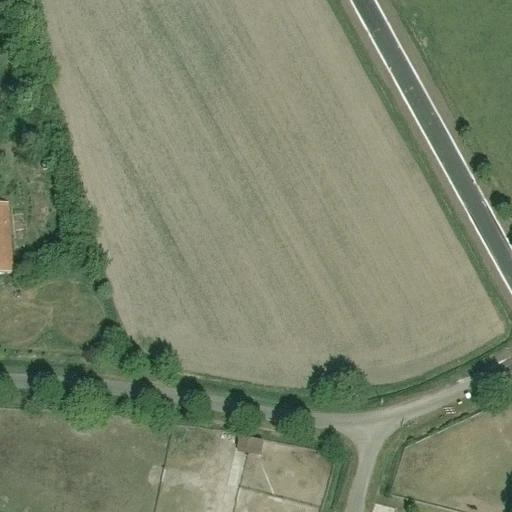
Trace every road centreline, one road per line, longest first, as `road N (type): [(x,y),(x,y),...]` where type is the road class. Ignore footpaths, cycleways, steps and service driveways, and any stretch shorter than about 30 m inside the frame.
road 1 (unclassified): [(375,422),(331,423),(131,390),(0,379)]
road 2 (tertiary): [(511,273),(359,0)]
road 3 (unclassified): [(375,422),(511,364)]
